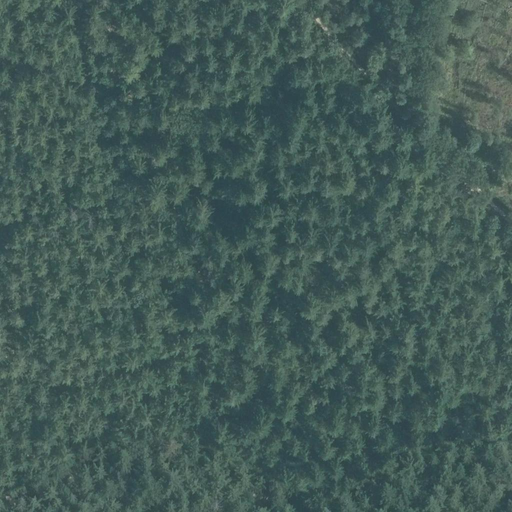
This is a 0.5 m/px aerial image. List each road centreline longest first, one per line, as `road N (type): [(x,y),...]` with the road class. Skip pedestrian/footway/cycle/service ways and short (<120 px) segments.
road 1 (track): [(0,215),(158,155),(102,0)]
road 2 (track): [(511,227),(302,0)]
road 3 (track): [(158,155),(256,418)]
road 4 (track): [(422,359),(381,89)]
road 5 (track): [(256,418),(511,326)]
road 6 (track): [(13,511),(256,418)]
